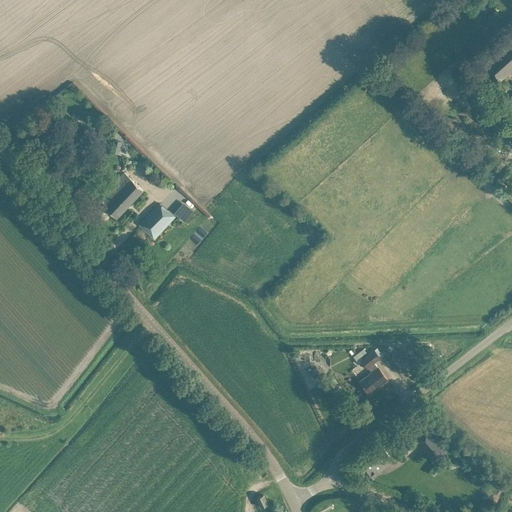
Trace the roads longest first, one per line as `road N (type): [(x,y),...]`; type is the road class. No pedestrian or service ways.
road 1 (tertiary): [(293,501),(246,429),(0,152)]
road 2 (unclassified): [(331,482),(347,449),(511,316)]
